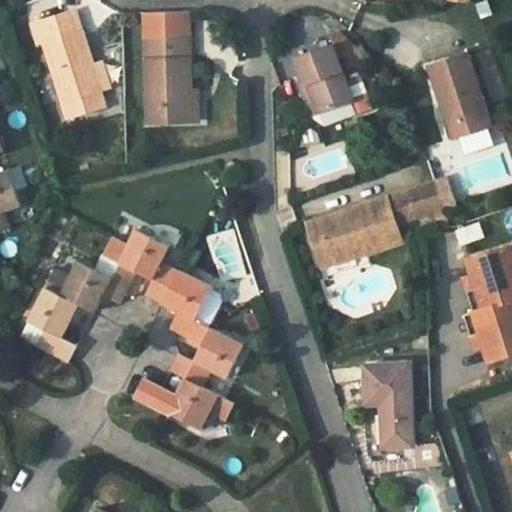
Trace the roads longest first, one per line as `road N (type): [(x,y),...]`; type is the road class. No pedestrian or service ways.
road 1 (residential): [(256,1),(261,211),(361,511)]
road 2 (residential): [(228,511),(215,496),(78,423)]
